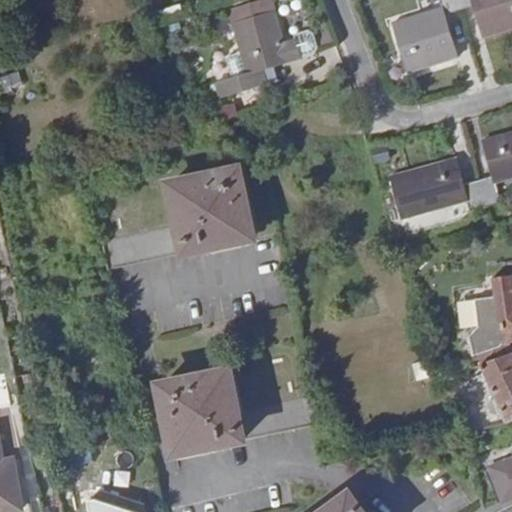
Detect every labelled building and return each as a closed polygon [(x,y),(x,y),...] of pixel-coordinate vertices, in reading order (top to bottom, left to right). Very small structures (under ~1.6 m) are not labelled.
[(445,14),(459,10),(456,0),(440,0),(442,8),(428,12),(393,23),(408,72),(456,58),(445,14)] [(424,0),(428,12),(442,8),(440,0),(424,0)] [(511,0),(456,0),(459,10),(473,6),(482,37),(511,28),(511,0)] [(265,63),(275,60),(303,51),(303,50),(298,34),(285,38),(275,8),(234,21),(249,69),(238,72),(242,87),(270,78),(265,63)] [(296,28),(298,34),(303,50),(316,46),(319,41),(314,27),(310,24),(296,28)] [(265,63),(270,78),(280,75),(275,60),(265,63)] [(0,94),(32,85),(27,68),(0,75),(0,94)] [(492,171),(477,175),(486,205),(500,200),(495,179),(511,173),(511,127),(483,136),(492,171)] [(471,209),(486,205),(477,175),(462,180),(455,156),(392,174),(403,218),(468,198),(471,209)] [(105,244),(111,271),(125,268),(139,265),(150,262),(162,259),(174,256),(186,253),(255,237),(239,168),(171,185),(180,225),(167,229),(156,231),(144,235),(131,237),(118,241),(105,244)] [(27,170),(7,175),(9,184),(29,180),(27,170)] [(511,269),(486,276),(491,294),(472,298),(479,321),(469,328),(474,346),(499,341),(504,338),(511,336),(511,269)] [(487,370),(509,420),(511,419),(511,354),(449,377),(452,384),(487,370)] [(306,428),(318,425),(313,399),(301,402),(288,405),(275,407),(262,410),(248,413),(235,416),(226,374),(158,390),(173,458),(241,443),(254,440),(268,437),(280,434),(293,431),(306,428)] [(486,466),(495,506),(505,500),(511,496),(511,452),(508,454),(509,458),(486,466)] [(5,480),(1,467),(0,460),(0,511),(19,511),(12,478),(5,480)] [(9,465),(1,467),(5,480),(12,478),(9,465)] [(104,511),(100,493),(76,498),(78,511),(104,511)] [(327,511),(355,511),(346,499),(327,511)]
